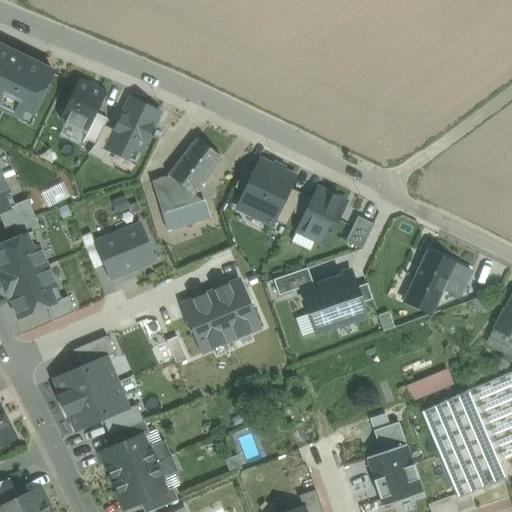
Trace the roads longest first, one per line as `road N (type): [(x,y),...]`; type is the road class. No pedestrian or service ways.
road 1 (residential): [(511,258),(202,97),(0,13)]
road 2 (track): [(385,188),(511,93)]
road 3 (residential): [(53,447),(0,337)]
